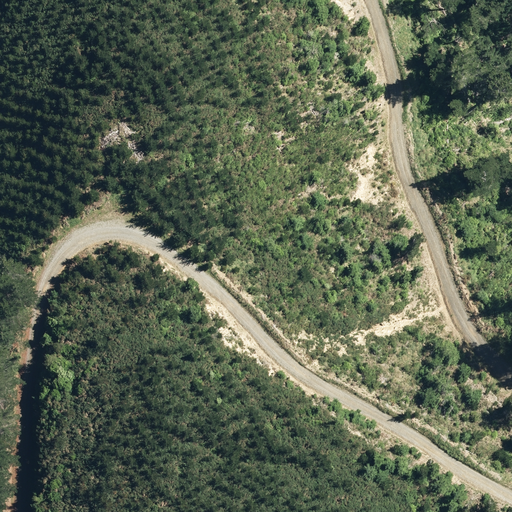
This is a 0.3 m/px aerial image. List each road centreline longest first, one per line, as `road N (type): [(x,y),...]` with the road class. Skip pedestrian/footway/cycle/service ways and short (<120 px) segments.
road 1 (track): [(511,495),(334,389),(163,245),(105,226),(69,242),(41,291),(20,511)]
road 2 (track): [(370,0),(411,183),(468,319),(511,372)]
